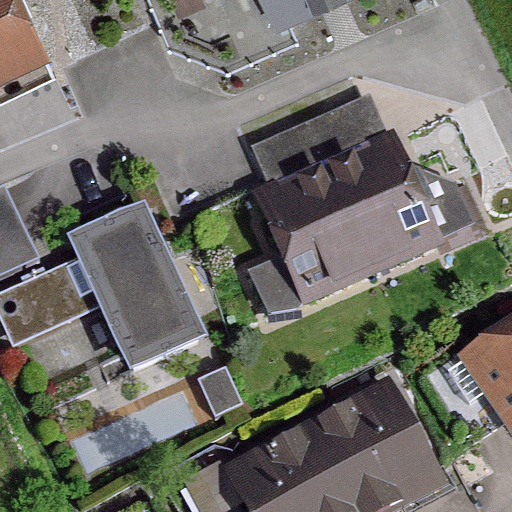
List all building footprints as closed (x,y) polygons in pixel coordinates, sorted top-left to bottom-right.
[(0,0),(0,101),(50,77),(12,0),(0,0)] [(266,0),(273,16),(310,0),(266,0)] [(302,132),(316,163),(317,165),(377,139),(363,105),(302,132)] [(252,154),(265,185),(316,163),(302,132),(252,154)] [(321,176),(365,277),(466,233),(450,195),(405,176),(399,179),(386,148),(321,176)] [(365,277),(321,176),(257,204),(282,262),(246,278),(265,321),(294,317),(301,305),(365,277)] [(0,282),(35,266),(0,190),(0,282)] [(193,346),(136,220),(72,248),(129,374),(193,346)] [(511,435),(511,331),(465,362),(511,435)] [(216,426),(245,412),(226,372),(198,385),(216,426)] [(397,511),(390,499),(430,478),(383,391),(224,475),(244,511),(397,511)]
